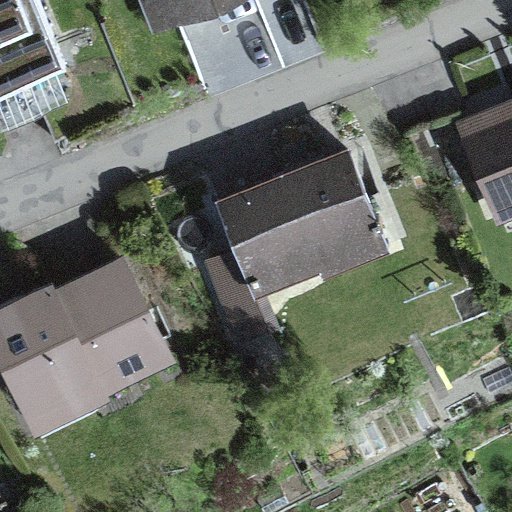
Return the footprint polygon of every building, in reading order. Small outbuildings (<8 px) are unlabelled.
[(0,0),(0,92),(63,66),(35,0),(0,0)] [(140,0),(150,24),(216,0),(140,0)] [(511,90),(455,113),(498,219),(511,213),(511,90)] [(346,140),(216,190),(252,286),(382,236),(346,140)] [(121,239),(0,295),(0,360),(29,423),(175,356),(121,239)]
